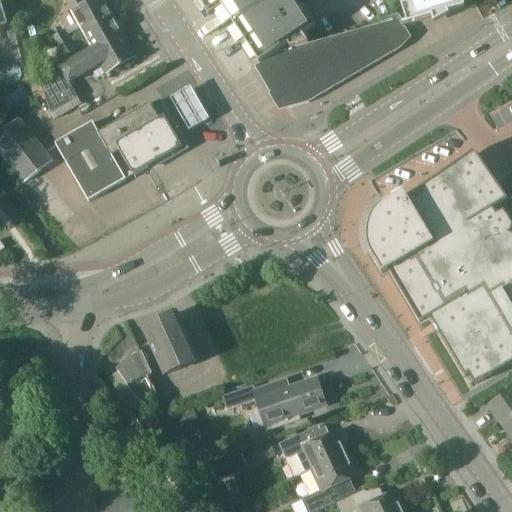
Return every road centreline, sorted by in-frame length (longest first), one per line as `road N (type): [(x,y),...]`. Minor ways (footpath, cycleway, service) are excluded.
road 1 (tertiary): [(510,511),(315,230)]
road 2 (residential): [(69,511),(82,437),(78,350),(65,301)]
road 3 (tertiary): [(246,219),(162,267),(65,301)]
road 4 (tertiary): [(326,163),(443,90)]
road 5 (residential): [(257,152),(189,40)]
